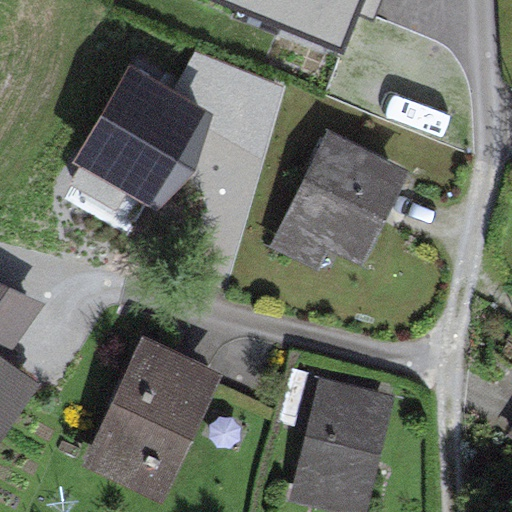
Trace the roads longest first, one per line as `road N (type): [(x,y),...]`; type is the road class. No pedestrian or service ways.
road 1 (residential): [(441,373),(65,264)]
road 2 (residential): [(488,0),(489,209),(441,373)]
road 3 (residential): [(441,373),(449,511)]
